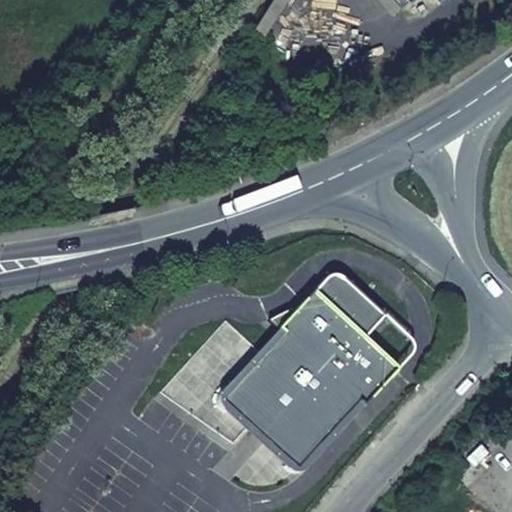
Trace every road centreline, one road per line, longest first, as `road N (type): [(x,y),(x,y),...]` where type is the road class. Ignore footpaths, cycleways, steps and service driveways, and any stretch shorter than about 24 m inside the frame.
road 1 (secondary): [(386,160),(165,238),(0,265)]
road 2 (residential): [(506,328),(339,511)]
road 3 (residential): [(386,160),(506,328)]
road 4 (secondary): [(511,79),(386,160)]
